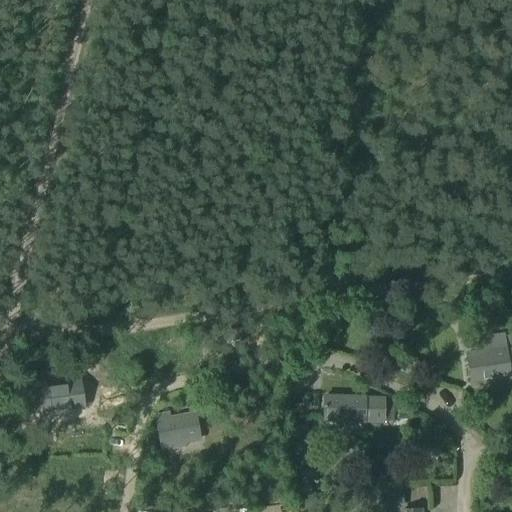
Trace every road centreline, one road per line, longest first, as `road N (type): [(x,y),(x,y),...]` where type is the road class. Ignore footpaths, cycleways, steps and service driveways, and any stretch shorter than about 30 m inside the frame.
road 1 (track): [(511,273),(11,337)]
road 2 (unknown): [(460,483),(427,435),(367,399),(240,374),(153,412),(138,445),(128,511)]
road 3 (track): [(11,337),(89,0)]
